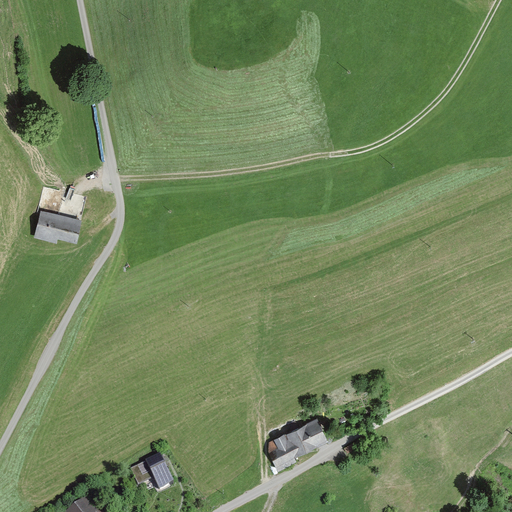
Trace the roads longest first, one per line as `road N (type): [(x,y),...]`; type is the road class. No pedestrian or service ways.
road 1 (unclassified): [(79,0),(120,222),(0,448)]
road 2 (track): [(115,181),(228,173),(372,145),(407,128),(448,91),(499,0)]
road 3 (unclassified): [(220,511),(511,352)]
